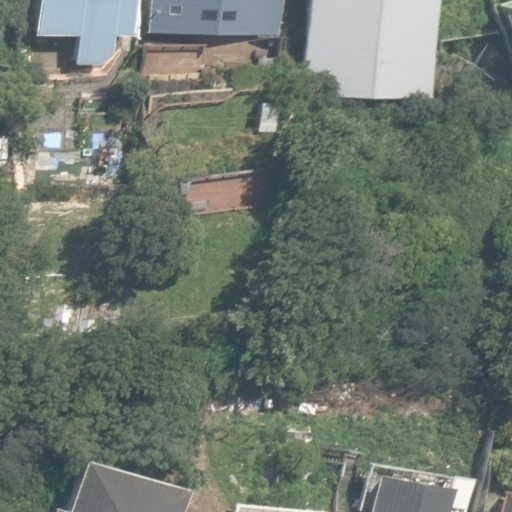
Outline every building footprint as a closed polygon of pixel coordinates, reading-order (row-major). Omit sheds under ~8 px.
[(72,63),(99,64),(109,53),(110,33),(128,34),(128,0),(29,0),(29,34),(71,33),(72,63)] [(146,0),(147,32),(278,34),(278,0),(146,0)] [(294,0),(291,91),(426,96),(429,0),(294,0)] [(511,0),(505,0),(500,2),(511,29),(511,0)] [(170,511),(179,484),(69,452),(53,505),(39,501),(35,511),(170,511)] [(361,511),(440,511),(446,484),(368,471),(361,511)] [(511,511),(511,489),(484,483),(476,511),(511,511)]
